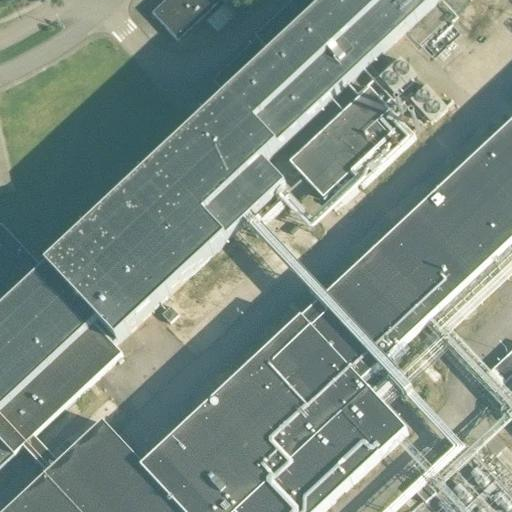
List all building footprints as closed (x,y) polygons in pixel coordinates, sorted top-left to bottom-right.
[(0,511),(326,511),(409,435),(371,395),(398,370),(390,361),(421,332),(424,329),(450,305),(453,302),(509,250),(511,247),(511,127),(145,469),(105,426),(61,467),(36,440),(123,358),(115,349),(287,188),(265,165),(404,36),(407,33),(442,0),(302,0),(214,83),(222,92),(209,104),(190,121),(37,264),(37,265),(3,229),(0,231),(0,511)] [(177,42),(222,0),(167,0),(151,15),(177,42)] [(371,91),(291,166),(324,202),(351,177),(363,190),(416,140),(371,91)] [(351,186),(329,207),(335,213),(357,192),(351,186)] [(171,309),(163,317),(171,326),(179,318),(171,309)] [(511,354),(486,378),(499,391),(511,378),(511,354)] [(511,398),(508,394),(500,402),(511,414),(511,398)] [(428,486),(417,496),(426,505),(436,495),(428,486)]
